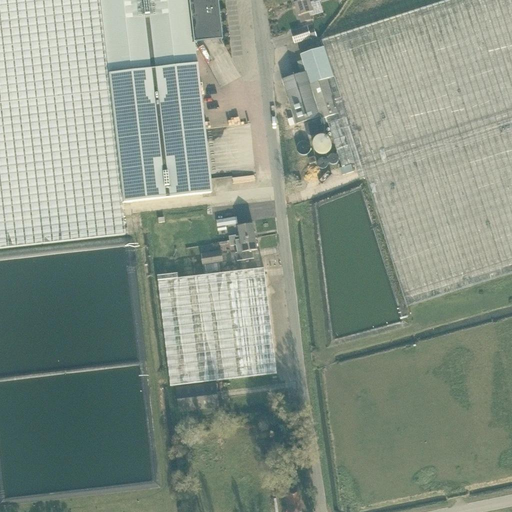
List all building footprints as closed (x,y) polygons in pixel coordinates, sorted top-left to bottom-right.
[(0,0),(0,249),(124,236),(121,204),(211,194),(193,44),(220,40),(215,0),(0,0)] [(511,0),(449,0),(322,41),(324,48),(301,55),(303,61),(297,63),(300,74),(282,80),(296,125),(320,117),(321,120),(326,118),(342,167),(354,163),(359,180),(365,179),(406,307),(511,273),(511,0)] [(298,17),(299,16),(301,23),(310,20),(308,13),(313,12),(310,3),(313,2),(314,3),(321,1),(320,0),(307,0),(294,4),(298,17)] [(294,45),(308,40),(310,39),(306,27),(290,32),(291,35),(294,45)] [(305,130),(305,131),(305,132),(306,133),(307,134),(307,135),(308,136),(309,136),(310,137),(311,137),(312,137),(313,137),(314,137),(315,136),(316,136),(316,135),(317,134),(317,133),(318,132),(318,131),(318,130),(318,129),(318,128),(317,128),(317,127),(316,126),(315,125),(314,125),(313,124),(312,124),(311,124),(310,124),(309,125),(308,125),(307,126),(307,127),(306,128),(306,129),(305,130)] [(317,138),(315,140),(313,143),(313,146),(313,149),(315,151),(317,153),(319,155),(322,155),(325,155),(328,153),(330,151),(331,149),(332,146),(331,143),(330,140),(328,138),(325,137),(322,136),(319,137),(317,138)] [(310,151),(310,149),(310,147),(309,145),(308,144),(306,143),(304,142),(302,142),(300,143),(299,144),(297,145),(296,147),(296,149),(296,151),(297,153),(299,154),(300,155),(302,156),(304,156),(306,155),(308,154),(309,153),(310,151)] [(338,161),(338,160),(338,158),(337,156),(335,155),(333,155),(331,155),(329,156),(328,157),(327,159),(327,161),(328,163),(330,164),(332,165),(334,165),(335,165),(337,163),(338,161)] [(327,166),(327,164),(327,162),(326,161),(324,159),(322,159),(320,159),(319,160),(317,162),(317,164),(317,166),(318,167),(319,169),(321,169),(323,169),(325,169),(326,167),(327,166)] [(340,169),(342,176),(353,172),(351,166),(340,169)] [(236,218),(231,219),(230,213),(221,214),(215,215),(218,232),(226,231),(225,227),(237,225),(236,219),(236,218)] [(236,236),(229,237),(230,242),(255,238),(253,225),(238,227),(239,237),(236,237),(236,236)] [(234,246),(237,262),(254,259),(252,251),(257,250),(255,238),(230,242),(230,247),(234,246)] [(202,267),(223,264),(221,251),(200,255),(202,267)] [(276,375),(264,269),(178,279),(177,274),(158,277),(160,294),(171,387),(276,375)] [(176,390),(179,414),(219,409),(216,385),(176,390)] [(285,494),(287,511),(301,511),(298,492),(294,492),(293,487),(288,488),(289,493),(285,494)]
